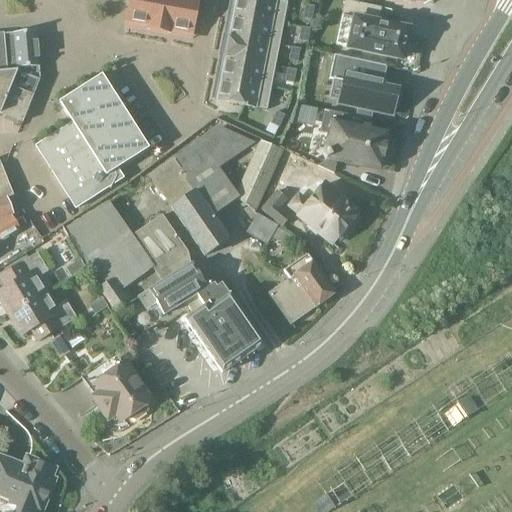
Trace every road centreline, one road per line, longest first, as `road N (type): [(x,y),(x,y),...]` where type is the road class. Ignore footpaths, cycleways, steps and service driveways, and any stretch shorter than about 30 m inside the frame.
road 1 (tertiary): [(114,497),(175,441),(337,332),(385,267),(437,155)]
road 2 (tertiary): [(511,0),(442,125),(437,155)]
road 3 (residential): [(114,497),(0,370)]
road 4 (residential): [(122,47),(168,123),(188,110),(196,60)]
road 5 (tertiary): [(437,155),(464,132),(511,54)]
